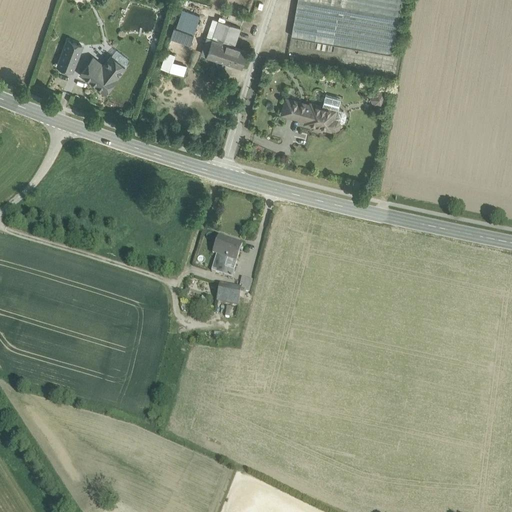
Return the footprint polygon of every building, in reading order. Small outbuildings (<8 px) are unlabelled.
[(401,0),(297,0),(291,36),(392,54),(401,0)] [(182,10),(176,28),(181,30),(187,11),(182,10)] [(200,16),(187,11),(181,30),(193,34),(200,16)] [(213,19),(209,33),(213,35),(218,21),(213,19)] [(240,28),(218,21),(213,35),(212,39),(234,46),(240,28)] [(176,28),(174,28),(171,38),(190,44),(193,34),(181,30),(176,28)] [(209,33),(202,53),(207,54),(212,39),(213,35),(209,33)] [(234,46),(212,39),(207,54),(206,56),(241,68),(247,51),(234,46)] [(82,46),(68,40),(58,65),(72,71),(82,46)] [(116,50),(111,56),(125,67),(130,61),(116,50)] [(165,50),(161,68),(185,74),(187,64),(174,61),(176,53),(165,50)] [(111,56),(102,67),(92,59),(80,73),(105,92),(125,67),(111,56)] [(377,90),(372,93),(371,99),(375,104),(380,105),(385,102),(387,96),(383,91),(377,90)] [(305,104),(287,99),(283,113),(302,118),(302,117),(305,105),(305,104)] [(335,110),(311,104),(310,107),(305,105),(302,117),(307,118),(306,122),(314,124),(313,125),(322,128),(322,126),(330,128),(330,127),(335,128),(337,127),(338,123),(337,120),(332,119),(335,110)] [(242,246),(218,238),(213,254),(216,255),(211,272),(223,276),(225,268),(228,259),(237,262),(242,246)] [(232,271),(225,268),(223,276),(232,279),(234,272),(232,271)] [(252,281),(242,278),(239,288),(244,290),(244,292),(249,293),(252,281)] [(241,289),(220,285),(216,303),(238,307),(241,289)]
